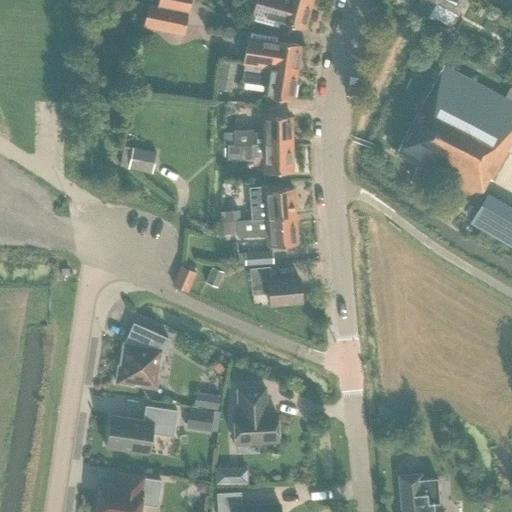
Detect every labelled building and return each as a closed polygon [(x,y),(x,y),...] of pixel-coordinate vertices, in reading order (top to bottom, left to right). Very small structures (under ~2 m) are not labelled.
[(149,5),(187,13),(189,0),(146,0),(146,3),(149,3),(149,5)] [(303,30),(311,2),(304,0),(257,0),(253,16),(255,17),(253,21),(279,28),(280,24),(303,30)] [(456,15),(464,0),(428,0),(436,4),(436,3),(456,15)] [(182,35),(187,13),(149,5),(143,27),(149,29),(149,28),(182,35)] [(244,65),(295,74),(300,46),(276,42),(277,36),(251,32),(250,36),(249,36),(246,61),(222,57),(222,62),(244,65)] [(504,77),(511,68),(493,55),(486,65),(504,77)] [(235,64),(221,62),(216,90),(230,92),(235,64)] [(295,74),(244,65),(242,79),(255,81),(255,79),(267,81),(264,97),(291,101),(295,74)] [(511,95),(509,101),(443,66),(398,150),(422,163),(420,167),(478,198),(488,180),(491,182),(511,144),(511,95)] [(227,146),(291,145),(290,117),(263,117),(263,134),(251,134),(251,131),(227,131),(227,146)] [(291,145),(227,146),(227,160),(252,159),(252,157),(263,157),(264,173),(291,173),(291,145)] [(152,173),(156,153),(125,146),(120,166),(152,173)] [(252,220),(294,217),(292,189),(265,191),(265,187),(249,188),(251,220),(252,220)] [(511,248),(511,212),(485,197),(469,225),(511,248)] [(238,211),(219,212),(220,222),(221,222),(239,221),(238,211)] [(252,220),(251,220),(239,221),(221,222),(222,233),(241,231),(241,237),(268,235),(269,247),(296,245),(294,217),(252,220)] [(245,265),(272,263),(272,251),(244,252),(245,262),(245,265)] [(187,292),(196,273),(182,267),(173,286),(187,292)] [(270,280),(269,267),(250,268),(252,294),(268,293),(269,305),(300,302),(298,278),(270,280)] [(211,268),(204,283),(216,288),(223,273),(211,268)] [(166,353),(168,339),(134,324),(125,345),(123,344),(120,367),(118,367),(115,383),(132,386),(132,384),(146,386),(156,379),(160,352),(166,353)] [(266,413),(265,388),(237,389),(238,415),(233,415),(235,445),(277,443),(276,412),(266,413)] [(218,396),(201,394),(199,407),(216,409),(218,396)] [(172,437),(176,411),(145,406),(142,421),(110,416),(105,448),(148,454),(151,434),(172,437)] [(188,409),(185,428),(209,432),(210,431),(216,432),(219,412),(213,411),(212,413),(188,409)] [(248,485),(247,467),(214,468),(215,485),(248,485)] [(156,507),(160,481),(144,478),(144,477),(118,473),(116,486),(100,484),(95,511),(138,511),(140,504),(156,507)] [(431,511),(428,474),(398,476),(400,511),(431,511)] [(207,483),(197,482),(195,492),(206,493),(207,483)] [(241,507),(240,492),(216,494),(216,511),(279,511),(279,505),(241,507)]
